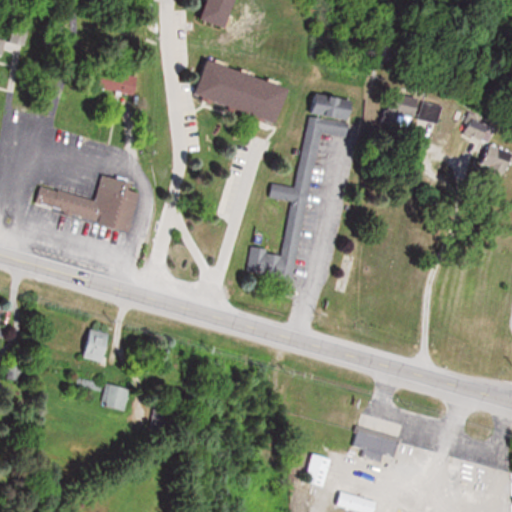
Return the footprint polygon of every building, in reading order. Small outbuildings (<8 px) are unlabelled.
[(211,0),(205,20),(232,28),(240,0),(211,0)] [(279,124),(292,85),(211,60),(199,99),(279,124)] [(391,107),(416,120),(424,105),(399,91),(391,107)] [(295,278),(307,205),(319,207),(321,193),(340,196),(356,99),(310,92),(295,186),(271,182),(269,197),(290,200),(282,252),(254,248),(250,271),(295,278)] [(459,129),(484,139),(491,120),(466,110),(459,129)] [(479,163),(507,173),(511,157),(511,151),(485,143),(479,163)] [(34,197),(40,181),(80,196),(89,169),(110,176),(109,181),(123,186),(110,224),(34,197)] [(83,357),(106,362),(113,332),(90,327),(83,357)] [(125,410),(131,387),(113,383),(107,406),(125,410)] [(385,453),(396,456),(400,440),(358,428),(353,445),(365,448),(363,456),(383,461),(385,453)] [(334,457),(315,452),(307,479),(326,485),(334,457)]
